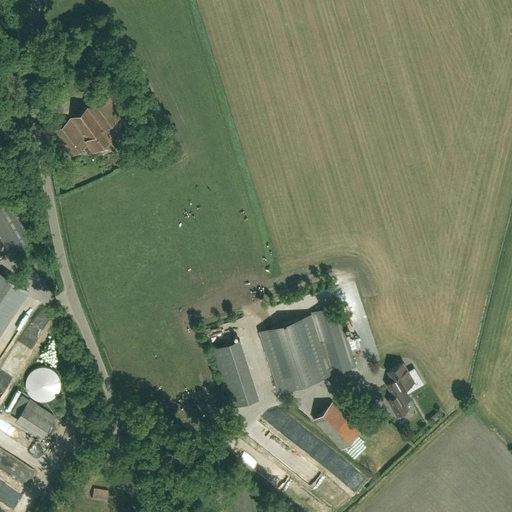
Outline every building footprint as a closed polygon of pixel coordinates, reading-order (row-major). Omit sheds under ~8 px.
[(52,132),(70,156),(87,143),(93,151),(106,142),(113,150),(125,141),(111,122),(125,112),(108,90),(52,132)] [(148,128),(140,129),(141,140),(161,138),(158,122),(148,123),(148,128)] [(11,190),(0,196),(0,237),(3,243),(0,244),(0,252),(30,236),(25,227),(30,225),(11,190)] [(0,328),(27,288),(0,270),(0,328)] [(321,342),(318,343),(309,315),(262,330),(281,390),(356,365),(336,304),(311,312),(321,342)] [(35,335),(42,322),(32,316),(25,329),(35,335)] [(213,343),(225,340),(222,329),(227,327),(225,321),(208,325),(213,343)] [(239,339),(212,347),(231,406),(258,398),(239,339)] [(12,419),(40,435),(55,410),(46,405),(65,374),(37,358),(20,387),(28,391),(12,419)] [(408,372),(402,362),(388,371),(394,380),(386,384),(394,397),(388,400),(397,415),(408,408),(404,401),(410,397),(403,386),(419,377),(414,368),(408,372)] [(314,419),(341,448),(359,431),(332,401),(314,419)] [(291,411),(276,435),(290,443),(304,419),(291,411)] [(0,440),(34,459),(41,448),(0,425),(0,440)] [(29,481),(36,467),(9,453),(2,467),(29,481)] [(0,499),(11,506),(19,494),(0,481),(0,499)] [(93,491),(108,493),(109,486),(94,484),(93,491)]
